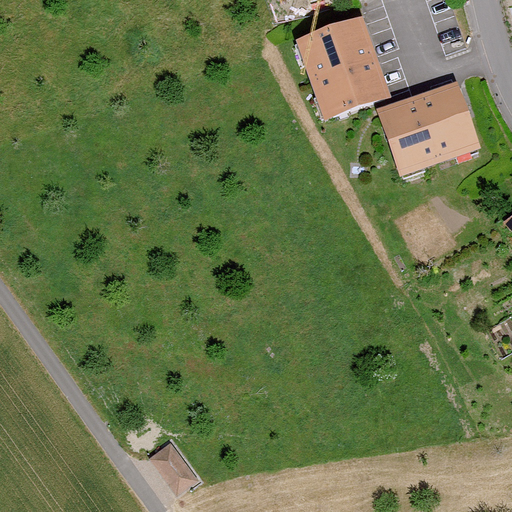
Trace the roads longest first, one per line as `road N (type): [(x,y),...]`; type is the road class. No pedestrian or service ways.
road 1 (motorway): [(89,511),(140,0)]
road 2 (motorway): [(81,0),(31,511)]
road 3 (track): [(0,285),(163,511)]
